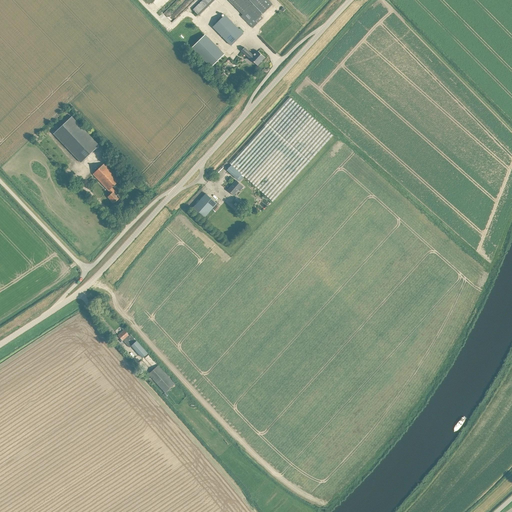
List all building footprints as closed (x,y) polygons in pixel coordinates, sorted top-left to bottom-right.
[(178,0),(167,12),(174,19),(188,6),(185,3),(188,0),(178,0)] [(253,28),(263,18),(261,16),(272,4),(268,0),(228,0),(243,14),(241,16),(253,28)] [(231,44),(242,33),(225,15),(213,26),(231,44)] [(205,34),(192,48),(211,67),(212,66),(223,55),(224,54),(205,34)] [(253,55),(244,47),(241,51),(257,65),(265,58),(257,51),(253,55)] [(81,162),(83,159),(99,145),(72,117),(54,134),(81,162)] [(114,203),(120,198),(114,193),(115,192),(112,188),(120,180),(116,176),(104,163),(93,174),(111,193),(108,197),(114,203)] [(239,181),(244,176),(231,165),(227,170),(239,181)] [(240,190),(243,187),(236,181),(228,190),(233,195),(239,189),(240,190)] [(277,199),(281,193),(275,189),(271,195),(277,199)] [(204,218),(217,204),(209,197),(206,193),(192,208),(204,218)] [(129,336),(127,334),(124,330),(118,335),(129,348),(131,346),(142,358),(147,353),(136,341),(131,334),(129,336)] [(165,393),(165,392),(175,384),(158,365),(148,374),(165,393)]
